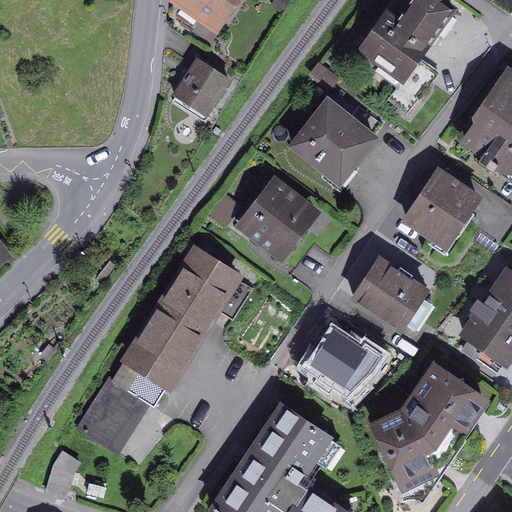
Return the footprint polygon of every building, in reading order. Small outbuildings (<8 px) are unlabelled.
[(242,0),(174,0),(169,7),(215,40),(242,0)] [(458,15),(436,0),(411,0),(395,23),(386,16),(356,57),(397,86),(387,100),(407,114),(436,75),(422,64),(458,15)] [(228,85),(200,63),(174,96),(203,117),(228,85)] [(456,150),(506,184),(511,175),(511,79),(507,76),(456,150)] [(376,140),(324,101),(283,157),(335,196),(376,140)] [(482,203),(438,172),(399,227),(443,258),(482,203)] [(278,264),(315,214),(269,180),(232,230),(278,264)] [(0,235),(0,267),(15,257),(0,235)] [(246,271),(198,241),(125,359),(173,389),(246,271)] [(426,297),(378,263),(347,307),(395,341),(426,297)] [(511,365),(511,275),(506,271),(458,341),(506,375),(511,365)] [(377,374),(327,340),(307,370),(356,404),(377,374)] [(430,372),(401,416),(382,425),(412,494),(446,479),(489,409),(430,372)] [(341,434),(289,399),(214,508),(219,511),(347,511),(306,483),(341,434)]
